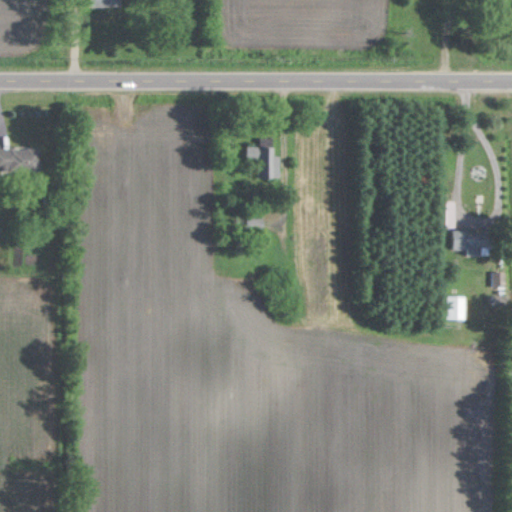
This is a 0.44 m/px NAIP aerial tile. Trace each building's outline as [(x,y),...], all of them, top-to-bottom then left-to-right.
[(472,34),(468,22),(456,25),(460,38),(472,34)] [(40,147),(0,147),(0,172),(40,173),(40,147)] [(278,175),(278,148),(257,148),(257,175),(278,175)] [(248,215),(248,229),(261,229),(261,215),(248,215)] [(450,250),(489,250),(489,231),(450,231),(450,250)] [(462,295),(444,295),(444,318),(462,318),(462,295)]
